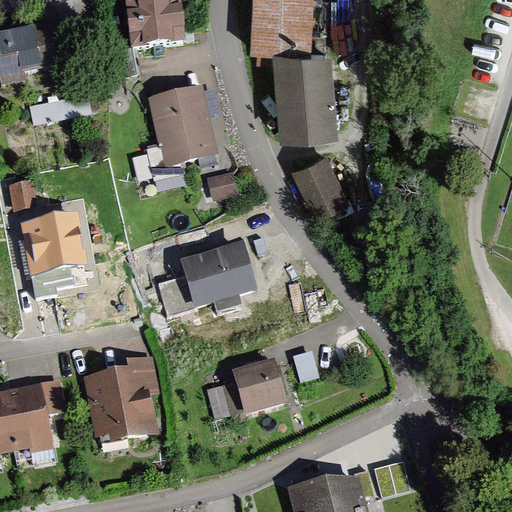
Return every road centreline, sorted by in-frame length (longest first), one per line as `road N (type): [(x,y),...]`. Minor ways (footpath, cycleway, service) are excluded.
road 1 (residential): [(217,0),(267,181),(425,388)]
road 2 (residential): [(425,388),(263,476),(117,511)]
road 3 (track): [(364,0),(358,126),(338,147),(255,153)]
road 4 (residential): [(0,355),(140,330)]
